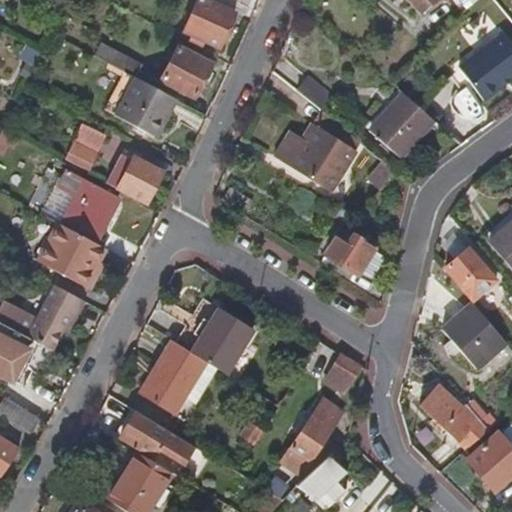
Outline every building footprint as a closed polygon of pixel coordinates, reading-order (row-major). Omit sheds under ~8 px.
[(407,0),(420,15),(437,0),(458,0),(466,9),(476,0),(407,0)] [(221,54),(238,18),(202,1),(186,37),(221,54)] [(59,19),(65,8),(58,5),(52,16),(59,19)] [(511,78),(511,48),(502,36),(457,71),(482,102),(511,78)] [(204,83),(213,65),(180,47),(160,84),(194,102),(195,99),(200,102),(209,85),(204,83)] [(35,68),(41,57),(28,49),(21,61),(28,65),(35,68)] [(110,70),(118,55),(109,51),(101,66),(110,70)] [(134,83),(141,67),(118,55),(110,70),(134,83)] [(29,82),(36,69),(35,68),(28,65),(20,77),(29,82)] [(322,92),(301,75),(289,89),(292,91),(311,105),(322,92)] [(157,141),(175,104),(134,83),(114,119),(157,141)] [(401,157),(434,120),(403,93),(371,131),(401,157)] [(316,132),(326,117),(321,113),(311,129),(316,132)] [(16,128),(21,117),(15,114),(9,125),(16,128)] [(324,190),(355,139),(326,117),(316,132),(311,129),(302,144),(289,136),(275,159),(324,190)] [(82,125),(74,142),(98,154),(106,137),(82,125)] [(74,142),(66,159),(89,171),(98,154),(74,142)] [(105,189),(143,209),(162,174),(132,159),(129,166),(120,161),(105,189)] [(389,196),(403,179),(393,170),(378,186),(389,196)] [(102,229),(116,202),(65,175),(57,190),(75,200),(60,228),(93,245),(102,229)] [(236,212),(243,201),(222,188),(215,200),(236,212)] [(511,219),(487,241),(511,271),(511,219)] [(84,289),(98,263),(104,251),(93,245),(60,228),(58,227),(38,264),(84,289)] [(124,241),(102,229),(93,245),(104,251),(115,257),(124,241)] [(385,258),(340,230),(325,255),(370,282),(385,258)] [(455,261),(467,250),(453,233),(442,246),(455,261)] [(495,281),(467,250),(455,261),(446,269),(474,300),(495,281)] [(90,292),(104,266),(98,263),(84,289),(90,292)] [(0,324),(53,353),(68,325),(71,326),(83,303),(53,288),(37,321),(2,302),(0,306),(0,324)] [(508,342),(473,303),(444,330),(453,339),(444,345),(447,354),(456,354),(462,350),(479,368),(508,342)] [(189,355),(216,310),(209,306),(182,351),(189,355)] [(224,376),(251,331),(216,310),(189,355),(205,364),(224,376)] [(0,365),(11,351),(0,341),(0,365)] [(174,418),(205,364),(189,355),(182,351),(170,343),(139,397),(174,418)] [(349,384),(359,368),(339,355),(329,372),(349,384)] [(349,384),(329,372),(323,382),(344,394),(349,384)] [(481,419),(471,407),(466,411),(443,385),(421,404),(465,452),(491,429),(489,426),(481,419)] [(39,422),(49,405),(27,392),(18,408),(39,422)] [(18,408),(5,400),(0,408),(0,418),(30,439),(40,423),(39,422),(18,408)] [(342,445),(326,430),(337,413),(317,401),(281,461),(301,473),(307,463),(312,466),(330,454),(331,456),(342,445)] [(191,446),(134,412),(118,439),(151,459),(155,452),(179,467),(191,446)] [(494,421),(487,414),(481,419),(489,426),(494,421)] [(256,435),(259,430),(246,422),(238,435),(255,445),(259,437),(256,435)] [(502,429),(466,461),(494,492),(511,475),(511,427),(510,425),(504,431),(502,429)] [(0,480),(17,451),(2,441),(5,436),(0,433),(0,480)] [(258,447),(263,439),(259,437),(255,445),(258,447)] [(339,464),(349,453),(342,445),(331,456),(339,464)] [(131,511),(144,511),(168,472),(132,451),(106,497),(131,511)] [(338,481),(348,471),(339,464),(331,456),(300,486),(317,499),(327,490),(338,501),(348,492),(338,481)] [(89,511),(67,498),(58,511),(89,511)]
